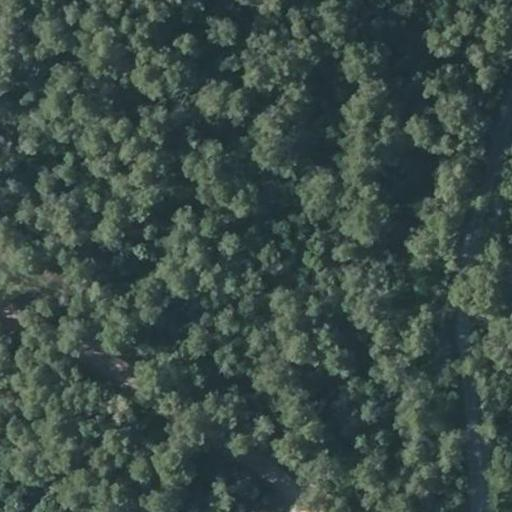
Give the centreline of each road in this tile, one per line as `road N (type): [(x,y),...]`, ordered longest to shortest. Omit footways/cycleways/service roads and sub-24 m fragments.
road 1 (track): [(475,511),(458,298),(511,98)]
road 2 (track): [(276,511),(132,376),(0,281)]
